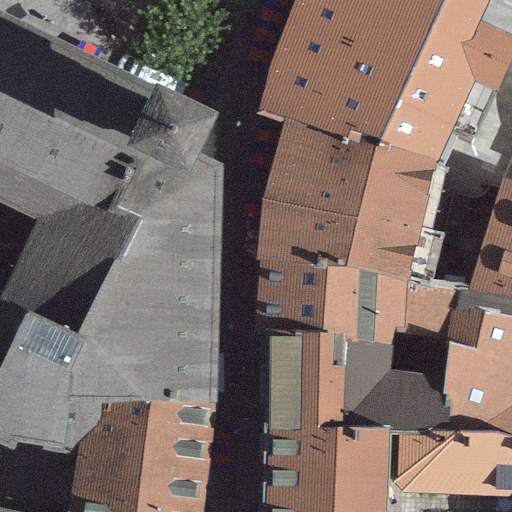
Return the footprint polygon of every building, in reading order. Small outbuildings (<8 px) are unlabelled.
[(292,0),(268,65),(258,113),(282,122),(284,118),(436,158),(452,135),(469,145),(511,46),(511,39),(477,25),(486,0),(292,0)] [(176,405),(218,406),(223,164),(215,162),(219,115),(0,10),(0,446),(35,464),(39,450),(73,452),(98,417),(101,405),(176,405)] [(260,198),(431,231),(447,166),(436,158),(284,118),(282,122),(260,198)] [(511,182),(501,178),(469,291),(511,302),(511,182)] [(259,260),(406,281),(429,283),(443,233),(431,231),(260,198),(253,259),(259,260)] [(406,281),(259,260),(252,332),(268,337),(391,345),(394,331),(404,332),(406,281)] [(461,288),(429,283),(406,281),(404,332),(447,341),(461,288)] [(447,341),(452,345),(442,375),(439,429),(495,435),(511,438),(511,302),(469,291),(461,288),(447,341)] [(391,345),(268,337),(261,511),(511,511),(511,438),(495,435),(439,429),(442,375),(388,371),(391,345)] [(205,505),(218,406),(176,405),(101,405),(98,417),(73,452),(67,496),(65,511),(204,511),(205,506),(205,505)]
